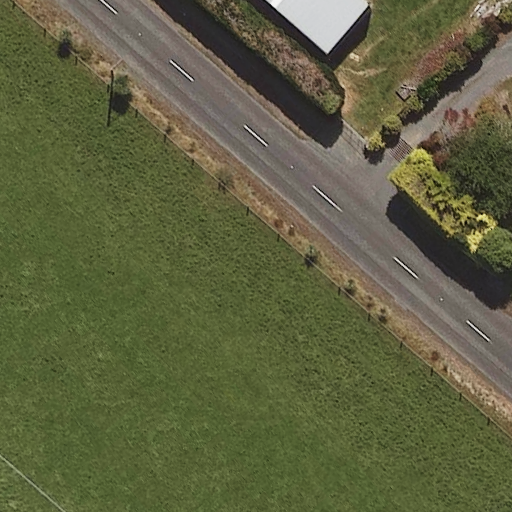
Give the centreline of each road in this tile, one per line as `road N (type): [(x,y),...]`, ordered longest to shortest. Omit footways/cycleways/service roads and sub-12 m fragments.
road 1 (unclassified): [(93,0),(511,361)]
road 2 (unknown): [(337,211),(476,69)]
